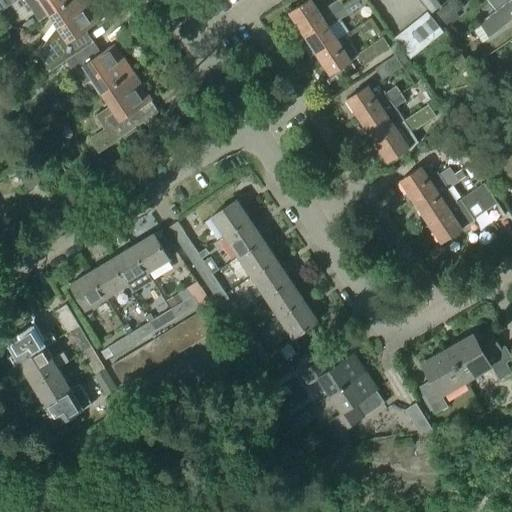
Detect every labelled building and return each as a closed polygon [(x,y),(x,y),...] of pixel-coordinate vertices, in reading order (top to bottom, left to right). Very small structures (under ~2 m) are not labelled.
[(7,0),(0,0),(0,11),(10,5),(8,1),(7,0)] [(7,0),(8,1),(9,0),(25,0),(31,9),(40,22),(50,15),(71,0),(7,0)] [(58,26),(37,56),(48,73),(67,60),(86,47),(79,36),(100,21),(86,0),(71,0),(50,15),(58,26)] [(303,31),(323,18),(311,0),(306,0),(290,11),(303,31)] [(330,28),(368,3),(365,0),(354,0),(355,1),(344,7),(343,5),(330,13),(331,14),(324,19),(323,18),(303,31),(316,52),(337,39),(330,28)] [(330,13),(343,5),(339,0),(327,8),(330,13)] [(433,0),(420,0),(432,15),(440,9),(433,0)] [(511,0),(510,0),(504,4),(479,24),(489,39),(511,20),(511,16),(510,14),(511,13),(511,0)] [(507,0),(486,0),(495,10),(507,0)] [(449,3),(437,12),(447,25),(459,15),(449,3)] [(427,12),(394,39),(410,59),(444,32),(427,12)] [(373,27),(369,21),(359,29),(363,35),(373,27)] [(357,54),(345,35),(338,40),(337,39),(316,52),(331,74),(357,57),(362,65),(389,47),(382,37),(357,54)] [(86,47),(67,60),(74,72),(83,66),(102,93),(134,72),(116,44),(94,58),(86,47)] [(462,55),(452,62),(456,70),(467,63),(462,55)] [(382,81),(403,68),(395,56),(375,69),(382,81)] [(106,129),(90,139),(99,153),(139,126),(131,114),(153,100),(134,72),(102,93),(111,106),(97,116),(106,129)] [(495,72),(484,79),(493,93),(504,85),(495,72)] [(375,98),(367,86),(346,99),(359,118),(399,93),(396,87),(386,94),(384,92),(375,98)] [(373,139),(403,120),(395,108),(405,102),(399,93),(359,118),(373,139)] [(435,117),(427,104),(424,106),(403,120),(373,139),(387,161),(407,148),(410,151),(417,142),(410,131),(415,129),(416,130),(435,117)] [(0,141),(13,134),(5,120),(0,122),(0,141)] [(441,158),(462,143),(454,132),(433,147),(441,158)] [(511,155),(500,163),(511,180),(511,155)] [(31,188),(42,181),(29,159),(17,166),(31,188)] [(433,174),(427,165),(421,169),(419,166),(399,179),(412,200),(453,174),(450,169),(438,176),(436,172),(433,174)] [(466,178),(461,171),(454,175),(453,174),(412,200),(426,221),(472,191),(471,190),(455,200),(448,190),(466,178)] [(495,203),(482,183),(471,190),(472,191),(426,221),(439,242),(473,220),(465,208),(477,200),(484,210),(495,203)] [(226,237),(251,220),(238,199),(212,216),(226,237)] [(239,257),(265,240),(251,220),(226,237),(239,257)] [(149,271),(170,259),(155,233),(134,246),(149,271)] [(191,260),(200,254),(200,253),(186,233),(177,239),(191,260)] [(253,277),(278,260),(265,240),(239,257),(253,277)] [(129,284),(149,271),(134,246),(113,258),(129,284)] [(205,262),(203,259),(209,254),(206,250),(200,253),(200,254),(191,260),(204,280),(213,274),(214,274),(219,270),(211,258),(205,262)] [(108,296),(129,284),(113,258),(93,270),(108,296)] [(266,297),(291,280),(278,260),(253,277),(266,297)] [(87,309),(94,305),(108,296),(93,270),(71,283),(87,309)] [(218,300),(227,294),(214,274),(213,274),(204,280),(218,300)] [(279,317),(305,300),(291,280),(266,297),(279,317)] [(171,308),(183,301),(179,294),(166,301),(171,308)] [(231,320),(240,314),(227,294),(218,300),(231,320)] [(176,318),(198,305),(193,296),(173,307),(176,312),(173,314),(176,318)] [(293,338),(319,321),(305,300),(279,317),(293,338)] [(72,332),(76,330),(74,326),(78,323),(67,304),(58,310),(72,332)] [(156,330),(176,318),(173,314),(176,312),(173,307),(151,321),(156,330)] [(192,317),(204,338),(214,331),(202,311),(192,317)] [(245,340),(254,334),(240,314),(231,320),(245,340)] [(192,317),(181,323),(194,344),(204,338),(192,317)] [(23,331),(7,341),(19,361),(45,345),(46,348),(56,342),(51,332),(46,335),(36,319),(21,328),(23,331)] [(137,341),(156,330),(151,321),(128,334),(131,339),(134,337),(137,341)] [(83,351),(92,346),(78,323),(74,326),(76,330),(72,332),(83,351)] [(181,323),(172,329),(184,349),(194,344),(181,323)] [(174,355),(184,349),(172,329),(162,335),(174,355)] [(131,339),(128,334),(100,351),(106,360),(137,341),(134,337),(131,339)] [(258,361),(267,355),(254,334),(245,340),(258,361)] [(162,335),(152,341),(164,361),(174,355),(162,335)] [(491,366),(485,357),(500,349),(492,336),(480,343),(481,345),(479,347),(472,335),(447,349),(465,381),(491,366)] [(154,367),(164,361),(152,341),(142,347),(154,367)] [(53,359),(46,348),(45,345),(19,361),(31,382),(57,366),(59,369),(69,362),(64,353),(53,359)] [(97,374),(102,370),(100,367),(103,365),(92,346),(83,351),(97,374)] [(144,373),(154,367),(142,347),(132,353),(144,373)] [(435,414),(447,407),(441,395),(465,381),(447,349),(422,364),(431,380),(419,387),(435,414)] [(134,379),(144,373),(132,353),(121,359),(134,379)] [(363,372),(351,355),(330,369),(322,358),(301,372),(309,384),(320,377),(331,393),(363,372)] [(121,359),(112,364),(124,385),(134,379),(121,359)] [(499,381),(511,373),(505,362),(492,370),(499,381)] [(107,394),(117,388),(103,365),(100,367),(102,370),(97,374),(95,375),(107,394)] [(44,403),(70,388),(59,369),(57,366),(31,382),(44,403)] [(374,390),(363,372),(331,393),(343,411),(332,419),(341,432),(385,403),(376,389),(374,390)] [(78,384),(70,388),(44,403),(57,425),(68,418),(79,411),(90,405),(78,384)] [(418,432),(432,431),(415,403),(404,410),(418,432)] [(79,411),(68,418),(72,424),(83,418),(79,411)] [(295,419),(300,426),(310,419),(304,412),(295,419)] [(306,473),(318,469),(313,458),(302,463),(306,473)]
